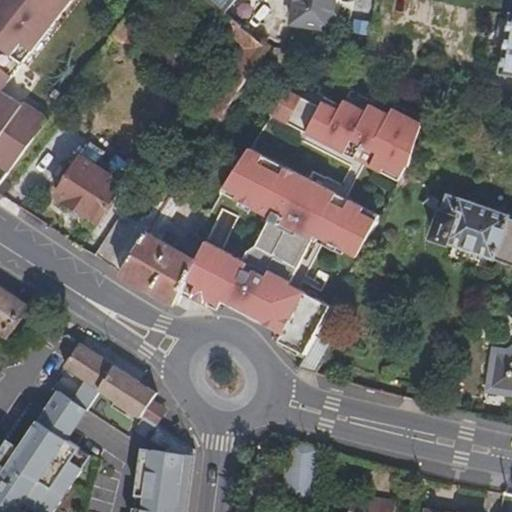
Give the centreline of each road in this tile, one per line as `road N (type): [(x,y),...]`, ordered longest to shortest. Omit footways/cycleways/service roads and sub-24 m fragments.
road 1 (tertiary): [(511,456),(252,393)]
road 2 (tertiary): [(194,363),(0,240)]
